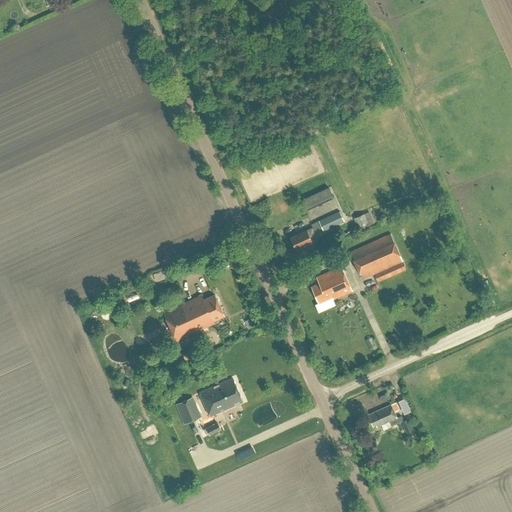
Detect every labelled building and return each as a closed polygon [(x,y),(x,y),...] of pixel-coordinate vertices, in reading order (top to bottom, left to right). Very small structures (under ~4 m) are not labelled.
[(300,198),(305,209),(333,196),(329,185),(300,198)] [(296,249),(303,246),(306,253),(315,249),(312,242),(310,236),(316,234),(314,230),(321,227),(323,230),(343,221),(338,210),(310,223),(312,228),(290,238),(296,249)] [(363,213),(354,217),(359,229),(368,225),(363,213)] [(350,253),(363,280),(375,275),(378,282),(406,269),(391,235),(350,253)] [(316,279),(319,284),(311,287),(319,303),(332,296),(333,299),(351,291),(341,268),(316,279)] [(213,294),(203,299),(201,294),(162,312),(175,341),(214,324),(213,321),(223,316),(213,294)] [(259,324),(256,317),(245,321),(249,328),(259,324)] [(181,354),(185,362),(199,355),(196,348),(181,354)] [(232,381),(200,396),(210,417),(242,403),(232,381)] [(199,415),(191,397),(176,404),(184,422),(199,415)] [(375,424),(376,426),(388,420),(390,425),(398,421),(393,411),(398,409),(395,402),(390,404),(389,404),(368,414),(373,425),(375,424)] [(408,421),(402,424),(406,435),(408,434),(410,439),(414,437),(412,433),(413,432),(408,421)] [(209,434),(221,429),(217,422),(206,427),(209,434)]
